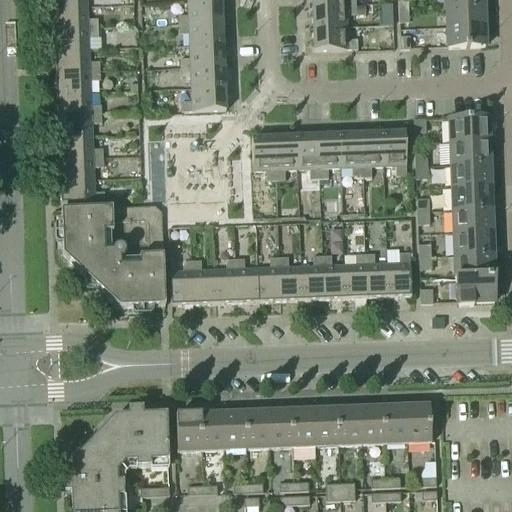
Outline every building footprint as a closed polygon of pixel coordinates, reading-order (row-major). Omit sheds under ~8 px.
[(86,11),(85,0),(51,0),(52,12),(86,11)] [(355,9),(354,0),(344,1),(344,0),(310,0),(311,11),(355,9)] [(482,12),(481,0),(444,0),(445,13),(482,12)] [(407,14),(407,1),(397,2),(397,14),(407,14)] [(221,27),(220,5),(187,7),(187,19),(177,20),(177,29),(221,27)] [(345,31),(345,19),(355,19),(355,9),(311,11),(312,33),(345,31)] [(86,23),(86,11),(52,12),(53,33),(97,32),(97,23),(86,23)] [(483,31),(482,12),(445,13),(446,33),(483,31)] [(408,27),(407,14),(397,14),(398,27),(408,27)] [(222,49),(221,27),(177,29),(178,38),(188,38),(188,50),(222,49)] [(356,53),(356,43),(346,44),(345,31),(312,33),(312,55),(356,53)] [(484,51),(483,31),(446,33),(447,52),(484,51)] [(88,54),(87,41),(97,41),(97,32),(53,33),(54,55),(88,54)] [(409,53),(408,41),(398,41),(399,54),(409,53)] [(223,70),(222,49),(188,50),(188,62),(179,63),(179,72),(223,70)] [(88,66),(88,54),(54,55),(55,77),(98,75),(98,66),(88,66)] [(223,92),(223,70),(179,72),(179,81),(189,81),(190,93),(223,92)] [(89,98),(89,85),(99,84),(98,75),(55,77),(55,99),(89,98)] [(224,115),(223,92),(190,93),(190,106),(180,106),(181,116),(224,115)] [(100,119),(100,109),(90,109),(89,98),(55,99),(56,121),(100,119)] [(91,141),(90,128),(100,127),(100,119),(56,121),(57,142),(91,141)] [(487,145),(486,121),(448,123),(449,147),(487,145)] [(425,136),(424,123),(412,124),(413,137),(425,136)] [(405,180),(403,136),(381,137),(383,171),(395,170),(395,180),(405,180)] [(383,171),(381,137),(360,138),(361,182),(370,181),(370,171),(383,171)] [(361,182),(360,138),(338,139),(339,172),(351,172),(352,182),(361,182)] [(318,183),(316,139),(295,140),(296,174),(308,173),(309,184),(318,183)] [(339,172),(338,139),(316,139),(318,183),(327,183),(326,173),(339,172)] [(296,174),(295,140),(273,141),(274,185),(284,185),(283,174),(296,174)] [(102,162),(101,153),(91,153),(91,141),(57,142),(58,164),(102,162)] [(274,185),(273,141),(250,142),(252,176),(265,175),(265,185),(274,185)] [(488,168),(487,145),(449,147),(450,169),(488,168)] [(426,170),(425,158),(413,158),(414,171),(426,170)] [(102,171),(102,162),(58,164),(59,185),(92,184),(92,171),(102,171)] [(489,191),(488,168),(450,169),(450,192),(489,191)] [(426,183),(426,170),(414,171),(414,183),(426,183)] [(93,196),(92,184),(59,185),(60,208),(103,206),(103,196),(93,196)] [(490,214),(489,191),(450,192),(451,215),(490,214)] [(428,216),(427,203),(415,204),(416,216),(428,216)] [(164,310),(160,216),(157,216),(154,213),(154,210),(60,214),(62,259),(85,281),(87,281),(90,278),(97,284),(94,287),(95,290),(118,312),(164,310)] [(491,236),(490,214),(451,215),(452,238),(491,236)] [(428,228),(428,216),(416,216),(416,229),(428,228)] [(492,259),(491,236),(452,238),(453,261),(492,259)] [(429,261),(429,249),(417,249),(417,262),(429,261)] [(410,301),(408,257),(398,257),(398,267),(386,268),(387,302),(410,301)] [(387,302),(386,268),(373,268),(373,258),(364,259),(365,302),(387,302)] [(365,302),(364,259),(355,259),(355,269),(343,270),(344,303),(365,302)] [(493,283),(492,259),(453,261),(454,284),(493,283)] [(322,304),(321,260),(311,260),(312,271),(299,271),(301,305),(322,304)] [(344,303),(343,270),(330,270),(330,260),(321,260),(322,304),(344,303)] [(301,305),(299,271),(287,272),(287,261),(277,262),(279,306),(301,305)] [(430,274),(429,261),(417,262),(418,274),(430,274)] [(279,306),(277,262),(268,262),(269,272),(256,273),(257,306),(279,306)] [(235,307),(234,263),(225,264),(225,274),(213,274),(214,308),(235,307)] [(257,306),(256,273),(243,273),(243,263),(234,263),(235,307),(257,306)] [(192,309),(191,265),(181,266),(182,276),(169,276),(170,310),(192,309)] [(214,308),(213,274),(200,275),(200,265),(191,265),(192,309),(214,308)] [(493,306),(493,283),(454,284),(455,307),(458,307),(458,310),(472,310),(472,307),(493,306)] [(431,308),(431,294),(419,294),(419,308),(431,308)] [(429,447),(428,409),(404,410),(406,448),(429,447)] [(406,448),(404,410),(381,411),(383,449),(406,448)] [(383,449),(381,411),(359,412),(360,450),(383,449)] [(167,464),(165,419),(141,420),(141,416),(140,416),(140,412),(128,413),(128,417),(127,417),(127,420),(114,421),(92,445),(119,470),(124,465),(135,465),(135,471),(149,471),(149,464),(167,464)] [(360,450),(359,412),(336,413),(337,450),(360,450)] [(314,451),(313,413),(290,414),(291,452),(314,451)] [(337,450),(336,413),(313,413),(314,451),(337,450)] [(291,452),(290,414),(267,415),(268,453),(291,452)] [(268,453),(267,415),(244,416),(245,454),(268,453)] [(245,454),(244,416),(221,417),(223,455),(245,454)] [(223,455),(221,417),(198,418),(200,456),(223,455)] [(200,456),(198,418),(175,419),(176,457),(200,456)] [(115,486),(115,475),(119,470),(92,445),(70,469),(70,482),(66,482),(66,483),(62,483),(63,495),(67,495),(67,496),(71,496),(71,511),(115,511),(116,500),(122,500),(121,486),(115,486)] [(435,490),(435,482),(420,482),(420,491),(435,490)] [(384,492),(384,483),(369,484),(370,493),(384,492)] [(399,492),(399,483),(384,483),(384,492),(399,492)] [(307,495),(307,486),(292,487),(293,496),(307,495)] [(293,496),(292,487),(278,487),(278,496),(293,496)] [(353,496),(353,487),(339,488),(339,496),(353,496)] [(262,497),(261,488),(247,489),(247,497),(262,497)] [(339,496),(339,488),(324,488),(324,497),(339,496)] [(247,497),(247,489),(232,489),(232,498),(247,497)] [(201,499),(201,490),(186,491),(187,500),(201,499)] [(216,499),(216,490),(201,490),(201,499),(216,499)] [(153,501),(153,492),(139,493),(139,502),(153,501)] [(168,500),(168,492),(153,492),(153,501),(168,500)] [(421,505),(435,504),(435,495),(420,496),(421,505)] [(339,505),(339,496),(324,497),(325,506),(339,505)] [(354,505),(354,498),(353,496),(339,496),(339,505),(354,505)] [(385,506),(384,497),(370,498),(370,506),(385,506)] [(399,505),(399,497),(384,497),(385,506),(399,505)] [(308,509),(308,500),(293,501),(294,509),(308,509)] [(294,509),(293,501),(279,501),(279,510),(294,509)] [(258,511),(257,502),(243,502),(243,511),(258,511)]
